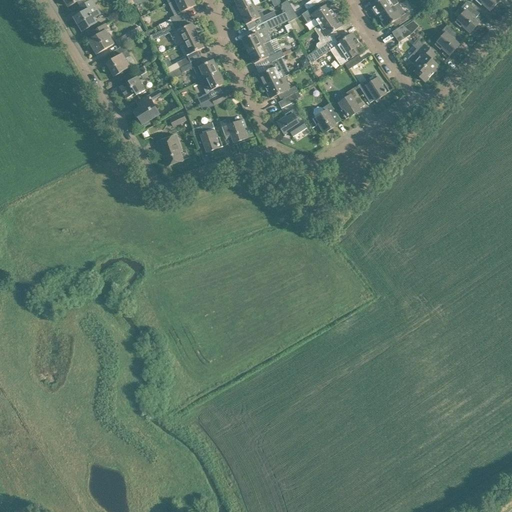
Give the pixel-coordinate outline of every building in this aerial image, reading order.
[(91,0),(90,0),(80,7),(78,8),(83,6),(86,11),(75,18),(83,31),(96,23),(93,18),(101,14),(92,0),(91,0)] [(196,6),(193,0),(176,0),(169,4),(175,16),(170,18),(171,20),(159,25),(162,30),(173,25),(185,19),(182,13),(196,6)] [(236,15),(255,6),(252,0),(235,0),(235,1),(237,5),(232,7),(236,15)] [(310,0),(311,1),(304,5),(308,10),(318,3),(316,0),(310,0)] [(379,0),(371,6),(378,16),(398,3),(395,0),(379,0)] [(500,0),(475,0),(475,1),(481,6),(483,4),(490,11),(500,0)] [(476,18),(480,14),(466,2),(460,8),(465,12),(455,23),(461,28),(462,26),(470,33),(480,22),(476,18)] [(398,3),(378,16),(386,27),(396,20),(399,25),(412,17),(408,12),(405,14),(398,3)] [(314,7),(302,14),(305,19),(308,24),(315,19),(320,25),(320,26),(335,16),(328,5),(317,11),(314,7)] [(259,13),(255,6),(236,15),(239,22),(244,20),(246,25),(250,23),(253,28),(276,17),(274,12),(264,16),(262,11),(259,13)] [(294,12),(287,17),(289,20),(290,22),(297,17),(294,12)] [(271,40),(268,35),(269,30),(289,20),(287,17),(285,13),(276,17),(253,28),(249,30),(251,36),(243,40),(248,52),(271,40)] [(342,26),(335,16),(320,26),(320,25),(314,29),(319,37),(318,40),(320,42),(317,44),(316,46),(318,49),(329,42),(335,38),(332,33),(342,26)] [(105,24),(91,33),(94,38),(89,41),(97,55),(114,44),(106,31),(108,29),(105,24)] [(173,25),(162,30),(164,35),(169,33),(176,47),(184,43),(198,36),(193,24),(188,26),(178,31),(177,29),(176,30),(173,25)] [(403,25),(392,33),(399,43),(412,34),(403,25)] [(444,34),(435,45),(440,50),(442,49),(450,56),(460,45),(459,44),(464,40),(459,36),(447,25),(441,32),(444,34)] [(141,35),(144,33),(139,26),(136,28),(115,41),(120,48),(124,45),(141,35)] [(151,39),(150,36),(148,31),(144,33),(141,35),(146,42),(151,39)] [(158,32),(150,36),(151,39),(152,41),(160,37),(158,32)] [(333,49),(330,50),(341,66),(348,61),(359,54),(355,48),(359,45),(352,34),(338,43),(337,44),(338,46),(333,49)] [(177,63),(166,68),(169,73),(180,68),(191,62),(190,61),(200,56),(197,51),(204,48),(198,36),(184,43),(190,55),(188,57),(177,63)] [(276,38),(271,40),(248,52),(254,64),(267,58),(270,63),(281,57),(284,56),(276,38)] [(312,53),(307,57),(311,63),(316,60),(330,50),(333,49),(338,46),(337,44),(338,43),(335,38),(329,42),(318,49),(312,53)] [(130,67),(135,63),(131,56),(130,56),(124,45),(120,48),(109,54),(112,60),(106,64),(114,77),(130,67)] [(417,52),(410,60),(414,64),(418,68),(415,72),(426,82),(440,67),(432,60),(436,55),(424,45),(417,52)] [(359,55),(344,64),(348,70),(363,61),(359,55)] [(290,75),(281,57),(270,63),(269,64),(271,69),(260,75),(265,87),(281,79),(284,77),(290,75)] [(219,72),(213,60),(200,67),(199,65),(194,68),(193,68),(200,81),(205,79),(219,72)] [(306,60),(300,63),(303,69),(309,66),(306,60)] [(191,62),(180,68),(182,73),(193,68),(194,68),(191,62)] [(143,66),(126,77),(129,82),(120,87),(127,99),(136,94),(137,96),(146,90),(140,80),(148,75),(143,66)] [(207,94),(198,98),(201,103),(201,104),(212,98),(209,93),(208,92),(211,91),(220,87),(225,84),(219,72),(205,79),(208,86),(204,88),(207,94)] [(284,77),(281,79),(265,87),(271,98),(282,93),(285,99),(291,96),(291,95),(298,92),(295,86),(290,89),(284,77)] [(383,84),(379,78),(368,84),(366,81),(358,85),(370,103),(375,100),(376,101),(390,92),(385,83),(383,84)] [(347,98),(338,103),(343,110),(344,110),(346,113),(348,117),(349,116),(350,118),(360,111),(362,113),(362,112),(360,109),(365,106),(352,85),(342,91),(347,98)] [(229,99),(226,92),(212,99),(214,106),(229,99)] [(298,92),(292,95),(295,101),(301,98),(298,92)] [(140,108),(135,111),(143,125),(160,115),(152,100),(149,96),(137,103),(140,108)] [(294,102),(291,96),(285,99),(278,103),(281,109),(294,102)] [(191,102),(184,106),(186,111),(193,108),(191,102)] [(330,104),(322,109),(318,107),(314,110),(314,114),(316,118),(313,120),(317,126),(318,125),(324,134),(337,126),(336,124),(341,121),(330,104)] [(286,117),(277,123),(285,135),(290,132),(293,137),(307,128),(302,121),(299,123),(291,111),(285,115),(286,117)] [(183,113),(169,119),(173,127),(186,121),(183,113)] [(229,120),(221,123),(226,139),(232,137),(234,143),(248,138),(245,128),(246,128),(244,120),(231,125),(229,120)] [(202,131),(194,134),(199,149),(201,148),(202,150),(204,151),(206,151),(207,152),(220,148),(216,138),(218,137),(215,130),(213,123),(201,127),(202,131)] [(176,136),(157,142),(160,150),(162,149),(168,166),(183,161),(180,152),(182,152),(176,136)]
